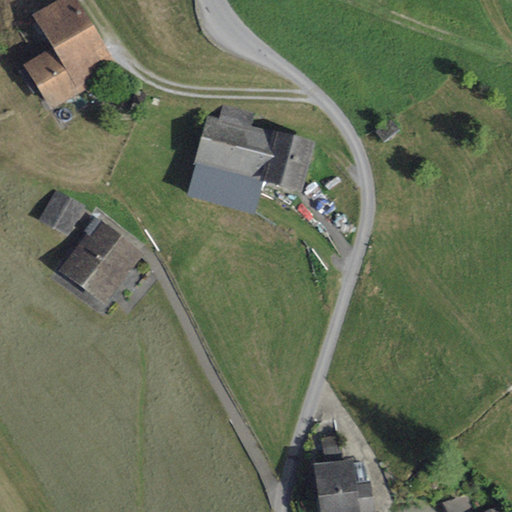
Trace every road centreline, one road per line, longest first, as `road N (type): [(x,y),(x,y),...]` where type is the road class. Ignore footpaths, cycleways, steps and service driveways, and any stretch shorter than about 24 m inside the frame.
road 1 (residential): [(219,0),(240,33),(344,123),(358,144),(369,198),(283,511)]
road 2 (track): [(511,54),(356,0)]
